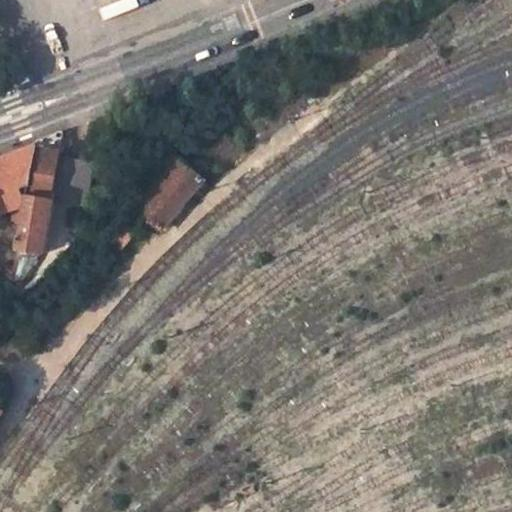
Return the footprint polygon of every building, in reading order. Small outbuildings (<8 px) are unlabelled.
[(24,226),(19,254),(39,253),(51,252),(65,133),(41,140),(37,148),(28,204),(16,213),(14,224),(24,226)] [(0,213),(28,204),(37,148),(0,160),(0,213)] [(179,158),(133,210),(161,234),(206,182),(179,158)] [(87,210),(88,201),(65,201),(64,209),(87,210)] [(26,282),(39,253),(19,254),(18,267),(15,282),(26,282)] [(0,305),(8,305),(18,267),(1,268),(0,273),(0,305)]
